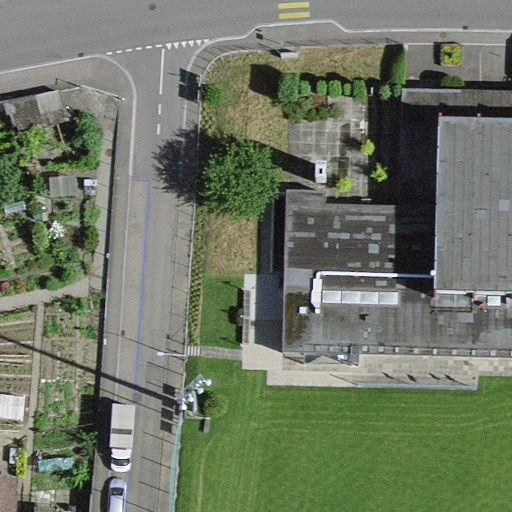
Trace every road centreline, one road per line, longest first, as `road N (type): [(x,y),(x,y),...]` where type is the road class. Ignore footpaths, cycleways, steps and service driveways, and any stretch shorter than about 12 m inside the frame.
road 1 (residential): [(141,511),(172,5)]
road 2 (residential): [(0,30),(172,5)]
